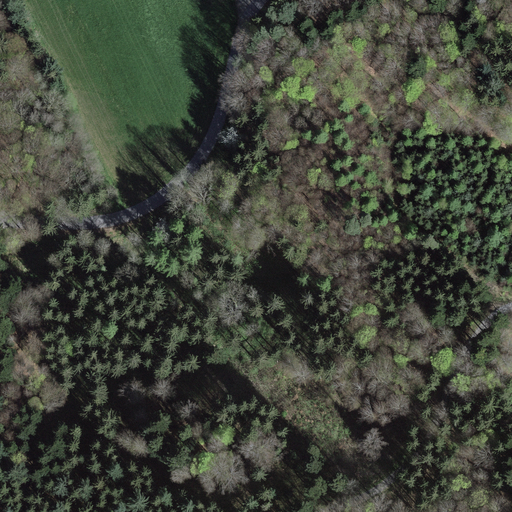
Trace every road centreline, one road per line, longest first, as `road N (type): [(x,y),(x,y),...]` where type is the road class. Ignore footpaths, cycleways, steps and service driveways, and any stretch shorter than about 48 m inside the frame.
road 1 (unclassified): [(0,221),(106,222),(173,189),(208,146),(258,0)]
road 2 (track): [(325,511),(401,473),(424,445),(447,387)]
road 3 (track): [(208,146),(160,75),(150,0)]
